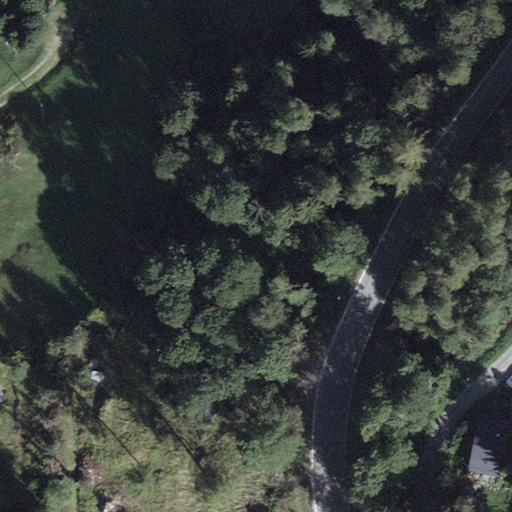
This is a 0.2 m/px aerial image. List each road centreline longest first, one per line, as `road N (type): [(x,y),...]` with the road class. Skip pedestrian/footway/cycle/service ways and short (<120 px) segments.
road 1 (tertiary): [(331,511),(331,406),(359,313),(431,173),(511,59)]
road 2 (track): [(77,0),(48,53),(0,98)]
